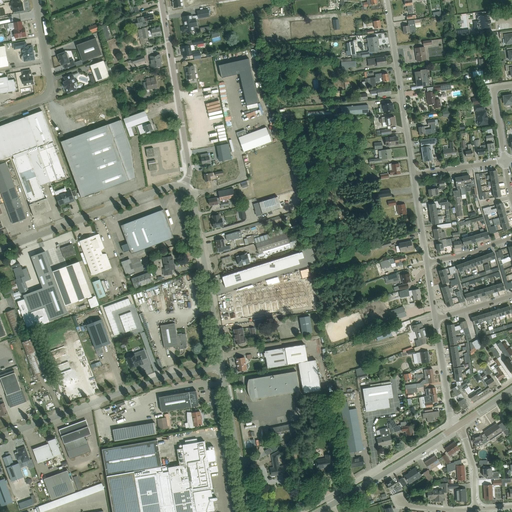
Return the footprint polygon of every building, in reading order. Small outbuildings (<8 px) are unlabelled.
[(20,1),(19,0),(11,0),(12,4),(11,5),(10,5),(10,6),(10,7),(11,8),(12,8),(13,12),(24,10),(22,2),(20,3),(20,1)] [(361,10),(368,9),(368,5),(377,4),(376,0),(366,0),(367,2),(363,3),(364,7),(361,7),(361,10)] [(408,12),(413,12),(411,0),(412,0),(404,0),(405,6),(407,6),(408,12)] [(208,9),(197,11),(198,19),(210,17),(208,9)] [(478,21),(474,22),(475,31),(479,31),(490,29),(489,23),(489,20),(488,13),(477,14),(478,21)] [(138,23),(135,23),(136,28),(143,27),(147,26),(146,21),(154,19),(153,15),(148,16),(141,17),(142,22),(138,23)] [(194,31),(194,27),(197,26),(196,18),(192,19),(192,15),(183,17),(185,27),(182,28),(182,32),(185,32),(194,31)] [(419,19),(414,20),(408,21),(408,26),(403,27),(404,33),(411,32),(416,32),(415,28),(421,27),(420,22),(419,19)] [(374,25),(374,29),(381,28),(379,20),(366,22),(367,26),(374,25)] [(9,28),(7,29),(8,31),(14,30),(15,38),(21,37),(26,36),(25,28),(22,28),(21,22),(16,22),(14,23),(8,24),(9,28)] [(92,23),(83,26),(85,32),(94,29),(92,23)] [(111,39),(109,34),(106,25),(100,27),(105,41),(111,39)] [(144,39),(145,39),(149,38),(149,37),(161,35),(160,26),(152,28),(152,30),(148,31),(147,27),(142,28),(142,29),(138,29),(139,38),(144,38),(144,39)] [(511,30),(499,33),(500,38),(505,37),(506,44),(511,43),(511,30)] [(374,37),(373,37),(373,38),(367,38),(369,52),(378,51),(377,46),(378,46),(377,37),(374,37)] [(96,38),(76,45),(83,62),(102,55),(96,38)] [(193,45),(192,40),(186,41),(187,46),(181,47),(183,57),(189,55),(192,55),(190,46),(193,45)] [(349,43),(346,43),(348,51),(351,51),(351,55),(352,58),(356,58),(361,57),(362,57),(368,56),(369,56),(369,52),(368,52),(361,53),(356,54),(354,41),(349,42),(349,43)] [(14,49),(22,48),(23,56),(22,57),(21,58),(22,60),(23,60),(23,61),(24,61),(34,59),(33,53),(32,54),(31,46),(27,47),(26,42),(13,44),(14,49)] [(0,46),(0,67),(8,66),(5,46),(0,46)] [(417,61),(426,60),(424,47),(415,49),(417,61)] [(66,54),(65,52),(58,55),(60,59),(59,59),(60,61),(62,65),(63,64),(65,68),(75,65),(73,59),(69,61),(68,58),(70,58),(68,53),(66,54)] [(132,63),(132,64),(145,60),(144,55),(128,61),(129,64),(132,63)] [(161,66),(160,59),(161,58),(160,55),(150,57),(153,68),(161,66)] [(377,64),(377,67),(387,65),(385,57),(368,59),(369,65),(377,64)] [(351,59),(340,60),(341,62),(342,72),(347,72),(347,68),(356,67),(356,61),(351,61),(351,59)] [(109,77),(109,76),(113,74),(108,61),(104,62),(103,61),(90,66),(96,82),(109,77)] [(249,61),(218,66),(221,79),(239,76),(244,107),(257,105),(249,61)] [(193,66),(185,67),(186,73),(188,80),(196,79),(193,66)] [(420,70),(421,71),(415,72),(416,79),(427,78),(425,69),(420,70)] [(23,78),(24,86),(34,84),(32,76),(30,70),(22,71),(23,77),(23,78)] [(375,74),(375,77),(374,77),(365,79),(366,88),(376,86),(375,82),(380,81),(379,78),(383,78),(383,82),(389,81),(388,74),(382,74),(382,73),(375,74)] [(64,77),(65,81),(63,82),(68,93),(76,90),(74,83),(76,82),(72,74),(64,77)] [(0,78),(0,92),(0,94),(16,91),(14,79),(8,80),(7,77),(0,78)] [(146,82),(143,83),(144,90),(145,90),(149,89),(152,89),(157,88),(156,80),(155,77),(145,79),(146,82)] [(427,78),(416,79),(417,86),(423,85),(423,86),(428,86),(427,78)] [(377,88),(370,89),(371,94),(377,93),(378,96),(391,94),(390,88),(377,89),(377,88)] [(146,93),(143,93),(145,102),(151,100),(150,92),(146,93)] [(431,92),(426,93),(428,105),(432,104),(433,104),(434,104),(434,108),(440,107),(439,99),(435,100),(434,92),(431,92)] [(392,103),(381,105),(379,105),(380,108),(383,108),(384,112),(393,110),(392,103)] [(346,107),(341,108),(341,111),(340,111),(340,115),(347,115),(368,113),(368,105),(346,107)] [(332,117),(332,115),(332,110),(307,111),(308,117),(308,119),(332,117)] [(65,176),(56,151),(54,146),(55,146),(42,111),(0,126),(0,160),(13,155),(16,163),(33,209),(34,208),(36,214),(41,213),(45,212),(44,211),(49,209),(47,204),(48,203),(44,194),(43,194),(40,185),(65,176)] [(145,111),(140,113),(124,119),(127,128),(148,121),(145,111)] [(477,125),(478,126),(488,124),(487,119),(488,119),(487,119),(487,116),(486,111),(476,112),(478,121),(477,122),(477,125)] [(380,123),(382,123),(383,127),(395,125),(394,117),(387,118),(387,117),(382,118),(382,119),(379,119),(380,123)] [(98,156),(110,187),(136,178),(131,148),(121,120),(108,125),(108,124),(90,131),(98,156)] [(435,133),(435,128),(436,128),(435,124),(434,120),(427,121),(428,125),(431,124),(431,129),(424,130),(424,127),(418,127),(419,134),(425,133),(425,135),(432,134),(432,133),(435,133)] [(145,124),(137,127),(140,135),(141,134),(146,132),(147,133),(149,133),(150,132),(150,131),(153,130),(150,124),(145,125),(145,124)] [(244,130),(236,133),(238,138),(243,152),(271,141),(266,127),(246,135),(244,130)] [(90,131),(65,140),(62,131),(58,133),(61,142),(78,187),(76,188),(76,189),(78,189),(82,198),(110,187),(98,156),(90,131)] [(488,152),(488,151),(491,151),(495,150),(494,143),(491,144),(490,140),(493,140),(492,135),(486,136),(488,152)] [(386,144),(390,144),(390,145),(398,144),(397,137),(385,138),(386,144)] [(444,157),(449,156),(451,156),(451,157),(452,157),(457,156),(454,142),(450,142),(451,149),(443,150),(444,157)] [(228,144),(216,146),(219,161),(231,159),(228,144)] [(480,149),(477,150),(478,155),(485,154),(484,149),(486,149),(485,145),(480,146),(480,149)] [(421,148),(422,152),(424,161),(428,161),(429,161),(429,160),(432,160),(430,146),(421,148)] [(146,149),(147,158),(155,156),(153,148),(146,149)] [(378,151),(378,153),(379,158),(374,159),(369,160),(369,164),(381,162),(381,160),(391,158),(390,149),(378,151)] [(202,164),(207,163),(210,163),(208,153),(200,155),(202,164)] [(157,170),(155,160),(148,161),(150,171),(157,170)] [(0,164),(0,189),(12,223),(27,218),(6,162),(0,164)] [(400,173),(400,168),(399,164),(392,165),(391,164),(389,164),(390,175),(395,174),(396,174),(400,173)] [(487,179),(491,178),(497,177),(496,170),(490,172),(490,175),(487,176),(487,179)] [(213,176),(212,173),(204,174),(205,182),(211,181),(210,176),(213,176)] [(464,188),(465,188),(471,187),(469,175),(462,177),(464,188)] [(465,188),(464,188),(462,177),(455,178),(457,189),(460,189),(462,199),(466,198),(465,194),(466,194),(465,188)] [(491,181),(488,182),(488,185),(492,184),(498,183),(497,177),(491,178),(491,181)] [(438,191),(445,190),(445,186),(444,181),(439,182),(440,188),(428,189),(429,197),(439,195),(438,191)] [(59,205),(65,203),(65,204),(68,203),(74,200),(70,190),(67,192),(65,188),(55,192),(56,195),(56,196),(59,205)] [(217,204),(220,203),(220,200),(235,198),(233,188),(218,191),(219,197),(208,199),(210,206),(218,204),(217,204)] [(453,198),(455,207),(456,212),(456,216),(463,216),(460,200),(461,200),(459,190),(453,191),(454,198),(453,198)] [(488,192),(485,192),(479,193),(480,200),(483,199),(489,198),(488,192)] [(256,216),(281,208),(277,197),(253,204),(255,211),(256,216)] [(497,208),(491,210),(492,213),(498,211),(504,209),(503,203),(500,204),(500,203),(499,203),(499,204),(496,205),(497,208)] [(407,214),(406,213),(405,204),(397,205),(398,215),(401,214),(401,215),(402,215),(402,214),(407,214)] [(483,208),(483,209),(484,215),(487,214),(492,213),(491,210),(490,207),(483,208)] [(163,209),(121,225),(131,254),(174,238),(163,209)] [(437,217),(437,216),(437,213),(441,213),(440,209),(436,210),(430,211),(431,218),(437,217)] [(506,216),(504,209),(498,211),(500,218),(506,216)] [(214,228),(219,227),(223,226),(222,218),(220,218),(220,215),(213,216),(213,220),(212,220),(214,228)] [(431,218),(432,224),(438,223),(442,223),(442,219),(442,216),(437,216),(437,217),(431,218)] [(501,220),(496,222),(496,225),(501,224),(502,224),(508,222),(506,216),(500,218),(501,220)] [(510,228),(508,222),(502,224),(503,230),(510,228)] [(497,225),(491,227),(488,228),(490,234),(496,232),(495,230),(498,229),(497,225)] [(296,240),(294,241),(289,242),(286,234),(290,233),(289,228),(254,239),(259,254),(258,257),(260,258),(264,257),(266,258),(268,255),(298,246),(296,240)] [(441,228),(438,229),(433,230),(435,239),(442,238),(446,238),(445,231),(441,232),(441,228)] [(480,229),(481,233),(483,240),(489,238),(487,232),(484,232),(483,228),(480,229)] [(226,236),(225,236),(225,239),(226,239),(226,241),(239,238),(241,238),(240,231),(237,232),(237,231),(226,235),(226,236)] [(481,233),(478,234),(475,235),(476,242),(483,240),(481,233)] [(104,248),(99,234),(80,241),(86,258),(101,252),(100,251),(104,248)] [(464,245),(470,244),(468,237),(467,234),(462,235),(463,239),(462,239),(464,245)] [(476,242),(475,235),(468,237),(470,244),(476,242)] [(439,244),(436,244),(437,252),(444,251),(443,247),(447,247),(446,244),(451,243),(451,238),(446,239),(438,240),(439,244)] [(225,242),(224,239),(221,239),(216,240),(217,248),(218,248),(218,253),(227,251),(231,250),(230,245),(225,246),(225,242)] [(401,252),(413,250),(411,241),(399,243),(401,252)] [(72,244),(61,248),(64,258),(76,254),(72,244)] [(29,293),(23,295),(25,298),(30,312),(44,306),(50,321),(69,314),(66,306),(52,271),(45,251),(31,256),(42,288),(29,293)] [(101,252),(86,258),(92,275),(107,269),(111,268),(106,254),(102,254),(101,252)] [(493,252),(487,254),(489,261),(496,258),(493,252)] [(242,255),(237,257),(239,266),(249,263),(249,262),(247,256),(250,256),(249,253),(246,254),(242,255)] [(296,253),(291,255),(294,266),(300,264),(299,260),(296,253)] [(509,256),(501,259),(503,263),(511,260),(511,259),(511,253),(510,254),(511,257),(509,257),(509,256)] [(489,261),(487,254),(481,257),(483,263),(489,261)] [(291,255),(285,257),(288,268),(294,266),(291,255)] [(163,258),(165,269),(163,269),(164,275),(172,274),(171,269),(174,269),(172,256),(163,258)] [(380,262),(375,263),(379,275),(382,274),(383,273),(382,268),(381,267),(391,264),(391,266),(391,267),(396,266),(398,266),(403,265),(403,261),(406,260),(405,256),(400,257),(393,258),(389,259),(380,262)] [(285,257),(279,259),(283,270),(288,268),(285,257)] [(481,257),(475,259),(477,265),(483,263),(481,257)] [(134,272),(131,264),(129,259),(121,262),(126,275),(134,272)] [(279,259),(273,261),(277,271),(283,270),(279,259)] [(471,267),(477,265),(475,259),(469,261),(471,267)] [(273,261),(268,262),(271,273),(277,271),(273,261)] [(463,263),(465,270),(468,269),(469,271),(472,270),(471,267),(469,261),(463,263)] [(92,296),(81,266),(79,262),(52,271),(66,306),(92,296)] [(268,262),(262,264),(265,275),(271,273),(268,262)] [(20,263),(11,266),(13,270),(14,269),(17,279),(21,289),(19,290),(21,295),(23,295),(29,293),(27,286),(26,286),(24,281),(30,279),(28,273),(26,268),(21,270),(21,268),(21,267),(20,263)] [(465,270),(463,263),(456,266),(459,272),(465,270)] [(262,264),(256,266),(260,277),(265,275),(262,264)] [(487,274),(493,272),(492,269),(490,270),(488,264),(483,265),(487,274)] [(256,266),(251,268),(254,278),(260,277),(256,266)] [(454,266),(448,268),(450,275),(453,274),(456,273),(454,266)] [(251,268),(245,270),(248,280),(254,278),(251,268)] [(445,269),(439,271),(441,277),(447,275),(445,269)] [(245,270),(239,271),(242,282),(248,280),(245,270)] [(153,281),(150,271),(131,278),(135,288),(153,281)] [(239,271),(233,273),(237,284),(242,282),(239,271)] [(233,273),(228,275),(231,286),(237,284),(233,273)] [(392,279),(398,277),(397,275),(398,275),(397,275),(397,273),(384,277),(386,283),(393,281),(392,279)] [(455,279),(449,281),(450,283),(458,281),(456,273),(453,274),(455,279)] [(410,282),(409,274),(401,275),(403,283),(410,282)] [(228,275),(222,277),(225,287),(231,286),(228,275)] [(443,284),(449,282),(447,275),(441,277),(443,284)] [(486,276),(480,278),(480,281),(486,279),(488,286),(489,285),(487,279),(486,276)] [(106,296),(100,279),(92,282),(99,299),(106,296)] [(458,281),(450,283),(450,284),(449,284),(450,286),(456,285),(458,290),(461,289),(458,281)] [(502,283),(496,285),(498,291),(504,289),(502,283)] [(154,290),(155,293),(162,291),(159,284),(150,288),(151,291),(154,290)] [(7,285),(2,287),(6,296),(14,293),(12,288),(9,290),(7,285)] [(496,285),(490,287),(492,293),(498,291),(496,285)] [(443,294),(450,292),(453,291),(452,288),(449,289),(448,286),(441,288),(443,294)] [(474,291),(473,287),(470,288),(471,292),(473,299),(479,297),(477,290),(474,291)] [(486,295),(492,293),(490,287),(484,288),(486,295)] [(484,288),(477,290),(479,297),(486,295),(484,288)] [(413,295),(413,300),(421,298),(419,293),(420,293),(419,289),(412,290),(412,291),(409,291),(408,289),(399,292),(400,298),(413,295)] [(467,301),(473,299),(471,292),(468,293),(467,289),(464,290),(467,301)] [(443,294),(445,300),(452,298),(450,292),(443,294)] [(6,297),(7,298),(10,307),(11,307),(12,309),(16,308),(12,295),(6,297)] [(88,299),(91,308),(99,305),(96,296),(93,297),(93,298),(88,299)] [(25,298),(17,301),(28,330),(50,322),(50,321),(44,306),(30,312),(25,298)] [(453,305),(452,298),(445,300),(447,307),(453,305)] [(403,306),(398,308),(389,312),(392,321),(406,316),(403,306)] [(505,315),(511,313),(509,306),(503,308),(505,315)] [(503,308),(497,310),(499,317),(502,315),(503,317),(506,317),(505,315),(503,308)] [(15,309),(6,313),(14,334),(23,330),(15,309)] [(497,310),(490,312),(492,318),(499,317),(497,310)] [(492,318),(490,312),(484,314),(486,320),(492,318)] [(484,314),(478,316),(480,322),(486,320),(484,314)] [(309,316),(299,317),(302,334),(312,333),(309,316)] [(474,324),(480,322),(478,316),(472,318),(474,324)] [(98,355),(102,354),(101,352),(103,352),(101,346),(110,343),(102,319),(86,325),(98,355)] [(447,325),(448,332),(459,330),(462,329),(463,329),(468,328),(466,320),(459,323),(460,325),(454,327),(454,324),(447,325)] [(175,323),(160,325),(164,348),(175,346),(175,349),(177,350),(186,348),(187,347),(186,339),(187,339),(186,333),(182,334),(182,333),(177,334),(175,323)] [(417,325),(412,326),(413,332),(416,331),(418,339),(418,340),(420,339),(421,344),(425,343),(424,338),(428,337),(428,336),(428,337),(427,333),(425,328),(423,329),(422,323),(417,325)] [(484,335),(482,329),(483,332),(481,333),(480,329),(478,330),(477,325),(474,326),(476,334),(477,337),(484,335)] [(234,339),(235,344),(245,342),(242,328),(234,330),(235,339),(234,339)] [(394,329),(380,334),(383,340),(396,336),(394,329)] [(448,332),(449,338),(456,337),(455,334),(459,333),(459,330),(448,332)] [(456,337),(449,338),(450,345),(457,344),(456,340),(460,340),(460,336),(456,337)] [(33,338),(22,342),(34,376),(45,372),(33,338)] [(482,346),(478,339),(472,343),(476,350),(482,346)] [(511,362),(509,358),(510,357),(501,342),(497,344),(507,359),(503,361),(510,372),(511,371),(511,362)] [(511,350),(510,347),(509,348),(505,342),(502,344),(506,350),(510,355),(510,356),(511,354),(511,350)] [(316,360),(307,361),(305,344),(264,351),(265,353),(264,353),(264,357),(265,357),(267,368),(298,363),(303,393),(321,390),(316,360)] [(500,356),(493,346),(490,348),(497,359),(497,358),(500,356)] [(127,358),(126,358),(128,363),(130,368),(138,365),(138,366),(143,364),(141,359),(140,355),(142,355),(141,351),(134,354),(135,355),(131,356),(131,355),(130,354),(129,354),(128,354),(127,355),(127,356),(127,357),(127,358)] [(430,361),(429,357),(428,351),(423,352),(420,352),(416,353),(418,363),(430,361)] [(236,359),(238,371),(246,370),(244,357),(236,359)] [(496,363),(490,367),(492,370),(496,375),(497,377),(497,378),(498,378),(499,380),(502,378),(503,379),(505,377),(505,376),(498,367),(501,365),(497,358),(497,359),(494,360),(496,363)] [(464,366),(460,367),(454,368),(455,375),(461,374),(461,370),(465,370),(464,366)] [(424,370),(424,373),(425,377),(428,376),(433,376),(432,369),(424,370)] [(0,377),(6,395),(5,395),(6,398),(7,397),(10,407),(26,401),(23,392),(23,391),(22,389),(21,389),(14,370),(0,375),(0,377)] [(296,371),(249,379),(248,390),(252,401),(256,400),(256,399),(300,391),(296,371)] [(485,381),(487,383),(489,388),(496,383),(492,378),(489,379),(488,379),(484,373),(481,375),(485,381)] [(434,383),(433,376),(428,376),(425,377),(425,380),(423,380),(423,382),(423,384),(434,383)] [(392,398),(390,385),(391,384),(391,381),(381,383),(381,386),(362,389),(365,411),(389,407),(387,399),(392,398)] [(452,389),(456,396),(457,397),(459,401),(458,402),(463,408),(467,406),(465,403),(466,402),(460,393),(461,393),(456,386),(452,389)] [(473,389),(471,390),(468,386),(465,389),(469,395),(468,395),(472,401),(478,396),(477,395),(482,392),(480,388),(475,391),(473,389)] [(417,392),(417,388),(407,389),(408,393),(407,393),(408,397),(412,396),(411,393),(417,392)] [(159,397),(160,402),(161,412),(199,406),(196,391),(159,397)] [(339,398),(342,411),(351,467),(357,466),(363,465),(364,465),(362,457),(355,459),(353,452),(363,450),(356,408),(348,410),(345,394),(340,395),(341,397),(339,398)] [(437,401),(436,394),(431,395),(429,395),(429,396),(424,397),(425,403),(426,407),(433,406),(432,402),(437,401)] [(315,419),(323,410),(317,405),(309,413),(315,419)] [(194,426),(200,425),(201,425),(202,425),(200,411),(192,413),(192,412),(187,412),(187,419),(188,423),(189,425),(190,428),(194,427),(194,426)] [(427,418),(427,422),(434,421),(434,418),(439,417),(438,411),(422,413),(423,418),(427,418)] [(164,414),(165,418),(157,419),(159,430),(168,428),(168,426),(170,425),(168,413),(164,414)] [(86,420),(59,430),(70,459),(91,451),(87,440),(88,440),(87,437),(91,436),(86,420)] [(413,435),(413,434),(412,425),(408,426),(407,421),(400,422),(401,424),(397,426),(394,420),(390,423),(395,433),(399,431),(399,430),(402,429),(402,431),(406,431),(406,436),(413,435)] [(155,422),(126,427),(113,429),(114,441),(128,438),(157,434),(155,422)] [(475,444),(476,446),(484,444),(489,440),(490,440),(502,432),(507,428),(503,422),(498,426),(496,424),(487,430),(484,432),(485,433),(481,435),(472,438),(475,444)] [(281,436),(297,433),(295,423),(270,428),(273,442),(282,440),(281,436)] [(388,428),(379,430),(381,436),(381,437),(377,438),(379,447),(386,445),(392,443),(388,428)] [(33,449),(34,454),(38,463),(54,457),(53,456),(61,454),(55,438),(48,441),(49,443),(33,449)] [(157,440),(102,449),(112,511),(213,511),(214,511),(213,509),(214,509),(212,500),(214,500),(216,500),(217,500),(217,499),(217,498),(217,497),(216,497),(213,497),(212,498),(211,494),(213,494),(215,494),(214,488),(213,488),(210,473),(218,471),(217,465),(209,467),(208,463),(216,462),(214,450),(206,451),(205,441),(200,442),(197,442),(197,439),(185,441),(185,444),(182,445),(183,448),(177,449),(179,463),(180,465),(168,467),(168,465),(162,466),(162,465),(157,440)] [(456,445),(455,442),(454,442),(445,449),(450,456),(459,449),(457,446),(458,445),(457,444),(456,445)] [(30,460),(25,447),(17,449),(18,453),(15,454),(17,460),(21,459),(22,463),(30,460)] [(274,467),(270,468),(271,471),(270,471),(270,472),(271,471),(272,476),(276,475),(276,474),(282,473),(282,474),(286,473),(286,468),(285,465),(280,466),(278,457),(281,456),(278,451),(275,453),(272,455),(274,467)] [(333,454),(327,455),(325,455),(325,458),(316,460),(315,457),(316,464),(317,469),(327,467),(328,471),(330,471),(336,470),(335,465),(333,454)] [(450,462),(451,461),(446,454),(442,457),(448,464),(451,463),(450,462)] [(14,465),(12,459),(10,455),(9,455),(3,458),(11,481),(24,477),(19,463),(14,465)] [(440,463),(436,456),(435,455),(425,462),(430,470),(440,463)] [(447,465),(447,471),(447,472),(456,469),(455,465),(461,464),(461,459),(454,461),(454,462),(451,463),(448,464),(447,465)] [(464,465),(457,466),(458,480),(465,480),(465,479),(464,473),(465,473),(464,465)] [(404,476),(409,483),(421,476),(416,468),(412,470),(412,471),(404,476)] [(491,468),(488,469),(483,469),(483,476),(487,476),(487,479),(499,479),(499,472),(491,472),(491,468)] [(44,479),(52,499),(75,491),(68,470),(44,479)] [(423,473),(428,481),(433,478),(428,470),(423,473)] [(0,502),(1,506),(13,502),(4,478),(0,479),(0,502)] [(393,480),(386,484),(390,491),(392,494),(396,492),(402,488),(398,482),(395,484),(393,480)] [(102,483),(68,495),(70,502),(104,489),(102,483)] [(439,487),(444,487),(444,492),(448,492),(448,483),(444,483),(443,483),(439,484),(439,487)] [(484,485),(484,486),(484,500),(493,499),(492,485),(484,485)] [(455,489),(456,496),(456,501),(466,501),(466,489),(461,489),(455,489)] [(428,499),(435,498),(435,501),(443,500),(443,498),(443,490),(428,491),(428,499)] [(68,495),(54,501),(57,507),(70,502),(68,495)] [(29,503),(28,499),(25,500),(24,497),(19,500),(21,506),(29,503)] [(54,501),(39,507),(40,511),(42,511),(57,507),(54,501)]
